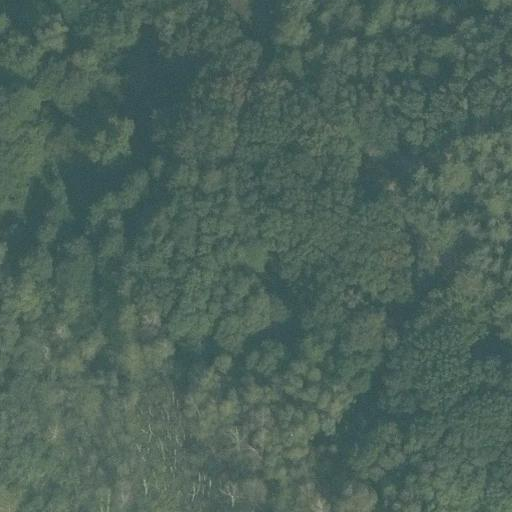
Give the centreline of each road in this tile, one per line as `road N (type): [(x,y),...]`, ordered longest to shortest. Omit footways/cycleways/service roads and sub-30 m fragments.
road 1 (track): [(511,371),(339,181)]
road 2 (track): [(339,181),(188,0)]
road 3 (track): [(511,138),(437,173),(339,181)]
